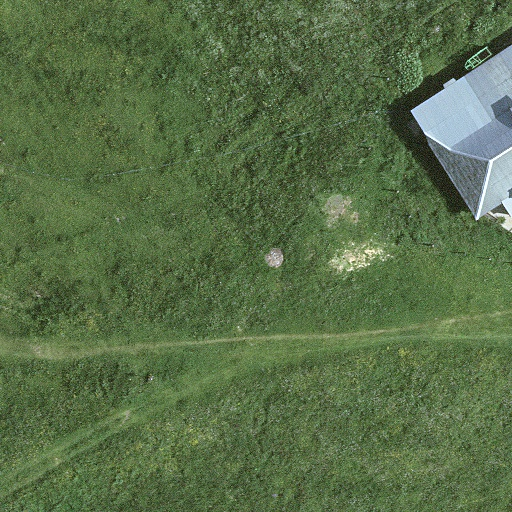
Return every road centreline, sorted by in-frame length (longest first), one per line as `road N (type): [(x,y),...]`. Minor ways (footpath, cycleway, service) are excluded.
road 1 (track): [(306,342),(0,491)]
road 2 (track): [(306,342),(0,347)]
road 3 (track): [(511,333),(449,329),(306,342)]
